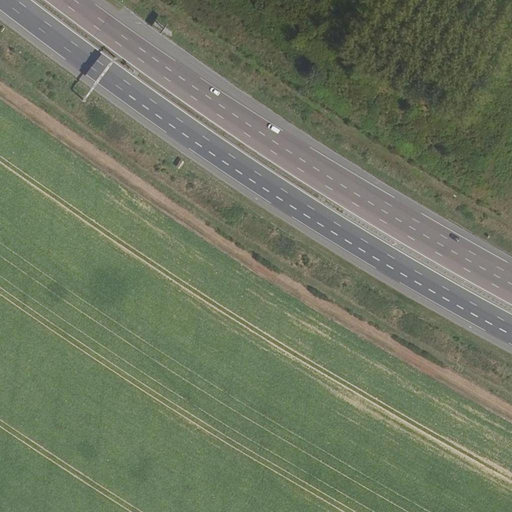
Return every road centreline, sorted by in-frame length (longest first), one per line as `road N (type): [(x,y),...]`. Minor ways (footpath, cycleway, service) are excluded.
road 1 (motorway): [(8,0),(222,155),(511,330)]
road 2 (motorway): [(511,282),(343,188),(67,0)]
